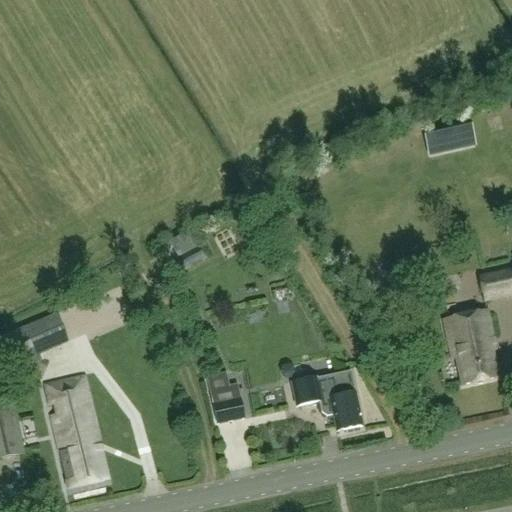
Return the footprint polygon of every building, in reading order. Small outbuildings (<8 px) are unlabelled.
[(200,243),(178,257),(190,276),(212,263),(200,243)] [(478,277),(484,303),(511,296),(511,272),(511,269),(478,277)] [(63,307),(73,330),(82,326),(73,303),(63,307)] [(496,376),(490,350),(494,349),(486,311),(443,320),(451,358),(455,358),(461,384),(496,376)] [(12,366),(67,343),(55,315),(1,338),(12,366)] [(326,416),(332,415),(335,432),(361,427),(355,394),(354,394),(350,373),(316,380),(316,378),(291,384),(295,407),(319,402),(321,413),(326,416)] [(67,490),(108,481),(101,450),(100,451),(99,447),(100,447),(84,379),(43,388),(48,407),(54,406),(57,416),(50,418),(67,490)] [(213,406),(239,400),(236,388),(210,393),(213,406)] [(239,400),(213,406),(212,406),(216,426),(244,420),(240,400),(239,400)] [(12,402),(11,402),(0,404),(0,459),(25,453),(12,402)]
